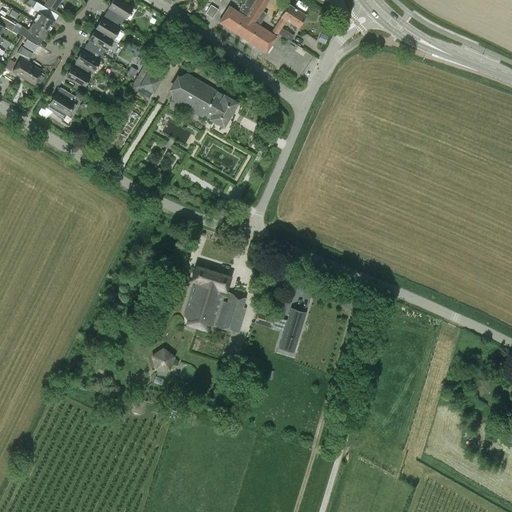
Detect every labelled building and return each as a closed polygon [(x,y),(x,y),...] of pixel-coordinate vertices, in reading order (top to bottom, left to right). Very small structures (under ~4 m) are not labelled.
[(55,12),(62,0),(47,0),(44,5),(55,12)] [(116,12),(113,17),(122,23),(125,18),(126,18),(132,7),(119,0),(113,0),(109,8),(116,12)] [(276,36),(278,33),(281,28),(276,25),(271,33),(259,26),(267,13),(262,11),(269,0),(244,0),(245,0),(243,4),(242,3),(239,8),(240,8),(237,12),(229,6),(219,22),(266,53),(276,37),(276,36)] [(47,9),(36,2),(32,8),(39,12),(34,21),(48,30),(54,21),(44,15),(47,9)] [(211,5),(205,13),(212,18),(218,9),(211,5)] [(281,16),(276,25),(281,28),(278,33),(291,41),(294,36),(282,28),(287,20),(298,27),(305,15),(288,5),(281,16)] [(19,14),(12,10),(9,14),(16,18),(19,14)] [(15,25),(3,18),(0,15),(0,34),(4,27),(11,31),(15,25)] [(122,23),(113,17),(109,23),(102,19),(95,29),(113,39),(118,42),(124,32),(119,29),(119,28),(122,23)] [(17,32),(28,39),(32,33),(43,39),(48,30),(34,21),(28,30),(21,26),(16,22),(15,25),(20,28),(17,32)] [(95,29),(89,40),(97,44),(93,50),(102,55),(106,50),(110,52),(112,52),(118,42),(113,39),(95,29)] [(318,40),(325,44),(328,37),(321,33),(318,40)] [(21,58),(12,72),(33,85),(35,81),(40,84),(44,77),(39,74),(42,70),(27,62),(33,53),(21,46),(16,53),(23,57),(22,59),(21,58)] [(82,51),(76,61),(84,66),(92,71),(96,73),(98,73),(103,64),(102,62),(99,61),(102,55),(93,50),(90,55),(82,51)] [(149,99),(163,74),(145,63),(143,65),(137,76),(131,88),(149,99)] [(80,71),(72,66),(66,77),(83,87),(89,77),(89,76),(92,71),(84,66),(80,71)] [(129,71),(126,75),(132,79),(135,74),(129,71)] [(179,76),(177,74),(167,90),(171,92),(171,99),(172,99),(202,116),(203,114),(211,118),(211,119),(223,126),(236,103),(224,96),(224,95),(186,74),(187,73),(179,76)] [(76,98),(66,91),(63,96),(57,92),(50,103),(49,104),(50,104),(48,108),(64,118),(66,115),(67,115),(68,115),(70,116),(77,105),(73,103),(76,98)] [(46,118),(50,110),(41,105),(37,113),(46,118)] [(183,315),(187,320),(185,324),(207,331),(208,326),(213,325),(222,295),(228,297),(227,302),(223,300),(216,326),(239,333),(246,308),(243,307),(246,298),(226,291),(231,276),(195,265),(191,281),(195,282),(194,285),(193,285),(183,315)] [(271,328),(275,315),(257,310),(254,322),(271,328)] [(306,316),(290,310),(272,366),(288,371),(306,316)] [(147,361),(161,374),(175,358),(162,346),(147,361)] [(147,400),(134,397),(131,411),(144,414),(147,400)]
